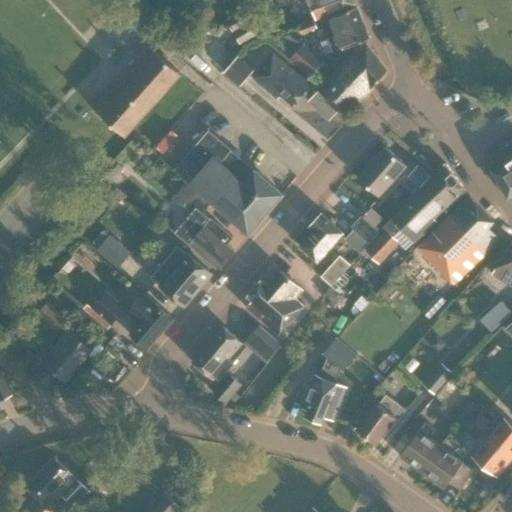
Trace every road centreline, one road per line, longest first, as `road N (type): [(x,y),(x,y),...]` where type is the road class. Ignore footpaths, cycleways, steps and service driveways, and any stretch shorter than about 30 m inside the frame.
road 1 (tertiary): [(156,411),(168,350),(406,82)]
road 2 (tertiary): [(420,511),(330,452),(156,411)]
road 3 (tertiary): [(0,435),(102,410),(156,411)]
